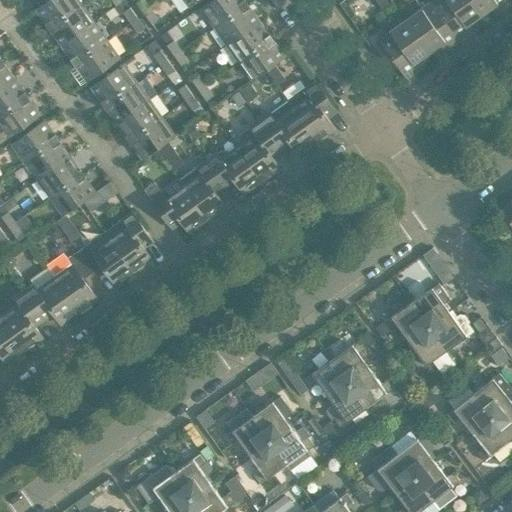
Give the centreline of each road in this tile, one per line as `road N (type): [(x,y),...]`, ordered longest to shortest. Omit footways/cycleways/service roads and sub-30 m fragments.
road 1 (tertiary): [(10,511),(438,205)]
road 2 (residential): [(0,405),(383,131)]
road 3 (residential): [(383,131),(290,0)]
road 4 (residential): [(383,131),(511,40)]
road 5 (residential): [(511,308),(438,205)]
